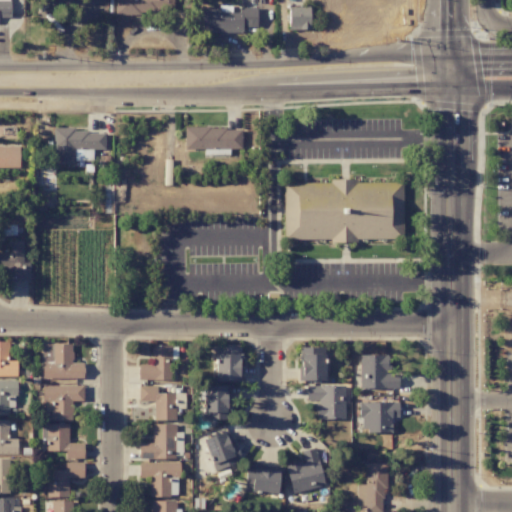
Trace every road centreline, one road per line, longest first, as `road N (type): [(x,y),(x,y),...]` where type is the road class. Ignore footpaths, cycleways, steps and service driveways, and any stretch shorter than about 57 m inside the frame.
road 1 (tertiary): [(448,59),(0,67)]
road 2 (tertiary): [(0,91),(448,87)]
road 3 (residential): [(447,330),(0,324)]
road 4 (tertiary): [(453,506),(448,254)]
road 5 (residential): [(116,511),(116,326)]
road 6 (tertiary): [(448,254),(448,87)]
